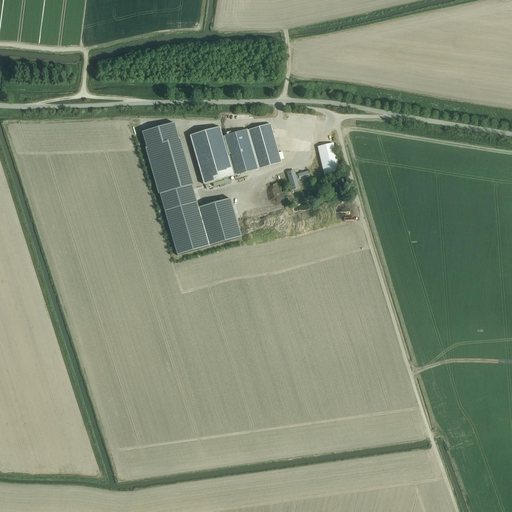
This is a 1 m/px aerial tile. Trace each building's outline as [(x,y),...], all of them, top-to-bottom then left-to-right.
[(259,169),(281,163),(279,158),(283,157),(282,152),(278,153),(270,124),(247,131),(247,130),(222,137),(220,127),(190,135),(204,185),(259,169)] [(175,130),(137,140),(156,211),(194,200),(175,130)] [(324,177),(340,173),(333,144),(317,147),(324,177)] [(287,173),(292,190),(299,189),(296,180),(299,179),(299,180),(309,177),(308,172),(297,175),(298,175),(295,176),(293,171),(287,173)] [(224,184),(219,185),(220,187),(225,186),(225,185),(231,184),(229,179),(223,181),(224,184)] [(337,191),(339,191),(336,181),(331,182),(332,186),(329,187),(331,193),(334,192),(334,193),(334,192),(335,194),(338,193),(337,191)] [(335,209),(334,203),(322,205),(323,211),(335,209)] [(211,211),(160,225),(172,266),(223,252),(211,211)]
